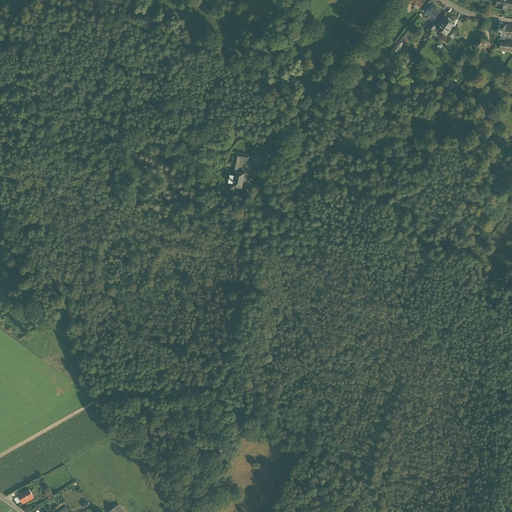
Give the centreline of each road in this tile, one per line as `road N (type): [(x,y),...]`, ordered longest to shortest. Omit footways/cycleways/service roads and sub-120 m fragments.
road 1 (track): [(0,181),(15,164),(124,219),(244,244)]
road 2 (track): [(0,205),(66,292),(96,401)]
road 3 (track): [(319,108),(404,0)]
